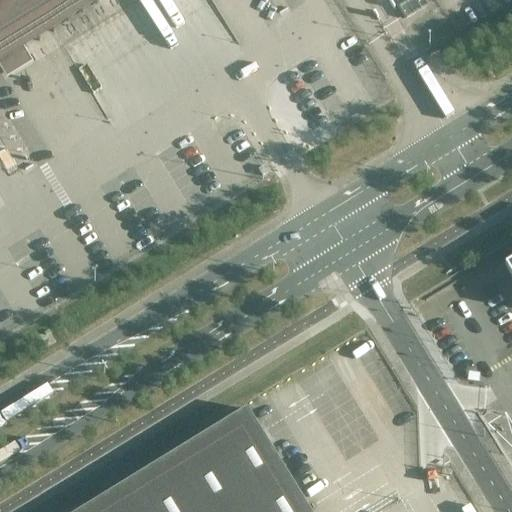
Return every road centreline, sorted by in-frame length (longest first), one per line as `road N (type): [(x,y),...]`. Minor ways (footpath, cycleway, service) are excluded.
road 1 (tertiary): [(0,467),(350,252)]
road 2 (tertiary): [(320,217),(0,413)]
road 3 (unclassified): [(508,511),(350,252)]
road 4 (tertiary): [(511,99),(320,217)]
road 5 (unknown): [(430,500),(397,493),(335,505),(282,420)]
road 6 (tertiary): [(350,252),(511,153)]
